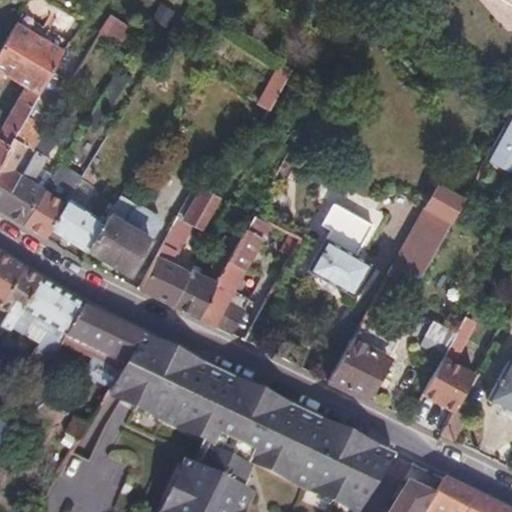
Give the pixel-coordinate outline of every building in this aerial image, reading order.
[(16,21),(0,47),(0,74),(1,73),(23,86),(0,122),(0,158),(24,117),(29,107),(45,80),(62,50),(16,21)] [(268,110),(291,69),(280,62),(274,67),(256,102),(268,110)] [(122,79),(113,74),(84,121),(93,126),(122,79)] [(53,86),(45,80),(29,107),(38,112),(53,86)] [(292,103),(299,89),(290,84),(283,98),(292,103)] [(511,108),(484,160),(511,174),(511,108)] [(24,117),(0,158),(0,206),(20,173),(13,169),(26,146),(20,142),(31,121),(24,117)] [(20,173),(0,206),(0,209),(21,223),(43,189),(32,182),(56,141),(40,132),(31,148),(34,151),(20,173)] [(43,189),(21,223),(44,238),(51,227),(66,201),(88,166),(80,161),(57,198),(43,189)] [(416,281),(463,197),(437,182),(403,243),(390,265),(416,281)] [(200,186),(180,218),(193,225),(201,230),(219,197),(200,186)] [(153,213),(119,194),(102,223),(86,248),(127,272),(155,226),(153,213)] [(102,223),(66,201),(51,227),(86,248),(102,223)] [(353,257),(371,225),(333,203),(321,224),(331,229),(324,240),(326,241),(353,257)] [(303,240),(253,212),(244,228),(227,258),(246,267),(256,248),(260,241),(293,259),(303,240)] [(180,218),(139,288),(174,305),(188,271),(169,262),(175,251),(177,252),(193,225),(180,218)] [(365,264),(353,257),(326,241),(310,269),(350,291),(365,264)] [(0,303),(20,271),(0,258),(0,303)] [(246,267),(227,258),(226,260),(216,282),(198,317),(228,332),(242,307),(228,299),(233,290),(239,279),(246,267)] [(198,317),(216,282),(190,270),(188,271),(174,305),(198,317)] [(0,346),(39,282),(20,271),(0,303),(0,313),(4,316),(0,323),(0,346)] [(233,290),(238,292),(244,282),(239,279),(233,290)] [(61,342),(81,308),(39,282),(0,346),(0,347),(10,353),(29,324),(45,333),(34,350),(50,360),(61,342)] [(228,299),(242,307),(247,298),(238,292),(233,290),(228,299)] [(119,371),(134,345),(139,336),(81,308),(61,342),(94,358),(119,371)] [(453,408),(473,372),(454,362),(475,322),(464,316),(455,332),(441,357),(421,394),(453,411),(453,408)] [(395,341),(360,319),(326,378),(365,396),(395,341)] [(441,357),(455,332),(432,320),(419,345),(441,357)] [(110,386),(107,391),(121,397),(133,402),(144,380),(148,382),(160,357),(145,350),(134,345),(119,371),(110,386)] [(0,370),(10,353),(0,347),(0,370)] [(144,380),(133,402),(131,406),(159,420),(164,412),(213,436),(214,436),(236,392),(189,369),(188,369),(184,377),(175,372),(178,364),(178,360),(176,357),(174,355),(171,354),(168,354),(165,356),(163,358),(160,357),(148,382),(144,380)] [(119,371),(94,358),(86,372),(110,386),(119,371)] [(511,411),(511,364),(508,362),(487,398),(511,411)] [(188,369),(178,364),(175,372),(184,377),(188,369)] [(214,436),(254,456),(276,411),(264,405),(245,444),(230,437),(250,399),(236,392),(214,436)] [(245,444),(264,405),(264,403),(264,400),(263,398),(260,396),(257,395),(254,395),(252,397),(250,399),(230,437),(245,444)] [(0,421),(7,426),(15,414),(0,405),(0,421)] [(466,417),(453,408),(453,411),(440,433),(454,440),(466,417)] [(334,495),(362,508),(389,465),(360,451),(350,446),(351,444),(351,441),(349,439),(346,437),(343,437),(340,437),(337,441),(335,439),(331,447),(322,443),(326,435),(325,434),(276,411),(254,456),(305,480),(301,488),(330,502),(334,495)] [(64,435),(77,443),(86,428),(86,427),(74,420),(64,435)] [(0,442),(8,427),(7,426),(0,421),(0,442)] [(331,447),(335,439),(326,435),(322,443),(331,447)] [(232,511),(243,492),(226,483),(217,500),(210,496),(219,480),(191,466),(168,511),(232,511)] [(459,511),(468,494),(441,481),(433,496),(422,511),(459,511)] [(422,511),(433,496),(406,484),(388,511),(422,511)] [(505,511),(468,494),(459,511),(505,511)]
